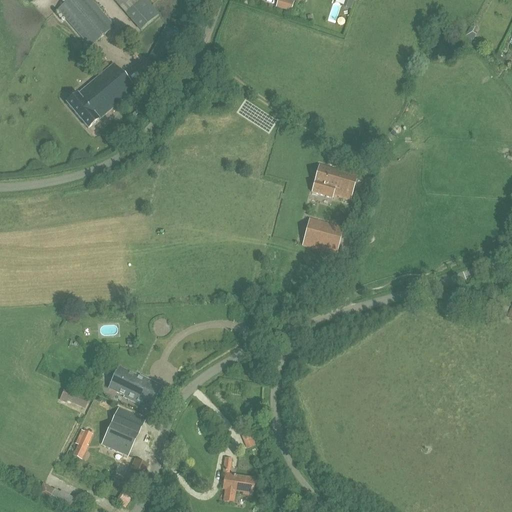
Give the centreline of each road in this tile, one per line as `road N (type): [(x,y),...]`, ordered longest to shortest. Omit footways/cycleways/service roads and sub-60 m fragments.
road 1 (track): [(331,317),(364,169),(199,56)]
road 2 (unclassified): [(0,189),(97,170),(142,141),(196,64),(220,0)]
road 3 (unclassified): [(136,511),(183,396),(205,375),(291,329)]
road 4 (unclassified): [(291,329),(511,254)]
road 5 (unclassified): [(329,511),(289,465),(277,432),(273,392),(291,329)]
